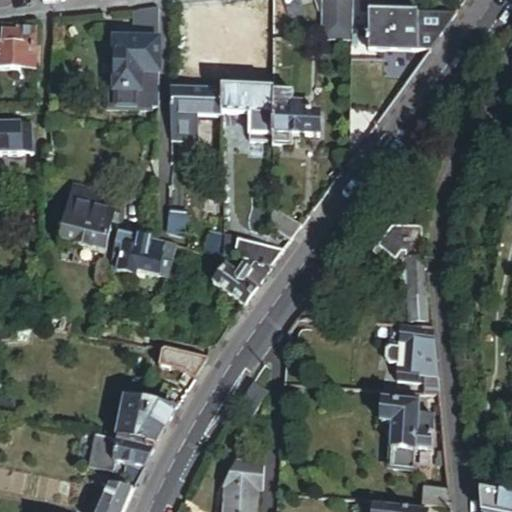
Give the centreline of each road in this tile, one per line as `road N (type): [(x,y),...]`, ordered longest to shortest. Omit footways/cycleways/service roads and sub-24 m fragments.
road 1 (primary): [(156,511),(197,425),(493,0)]
road 2 (residential): [(511,79),(456,181),(450,252),(467,511)]
road 3 (unknown): [(163,0),(163,218)]
